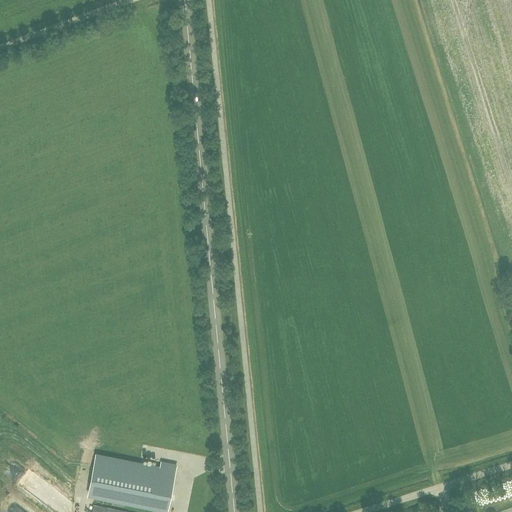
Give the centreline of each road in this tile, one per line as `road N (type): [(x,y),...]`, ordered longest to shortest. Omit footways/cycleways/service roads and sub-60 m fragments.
road 1 (tertiary): [(233,511),(184,0)]
road 2 (unclassified): [(364,511),(511,465)]
road 3 (unclassified): [(0,48),(132,0)]
